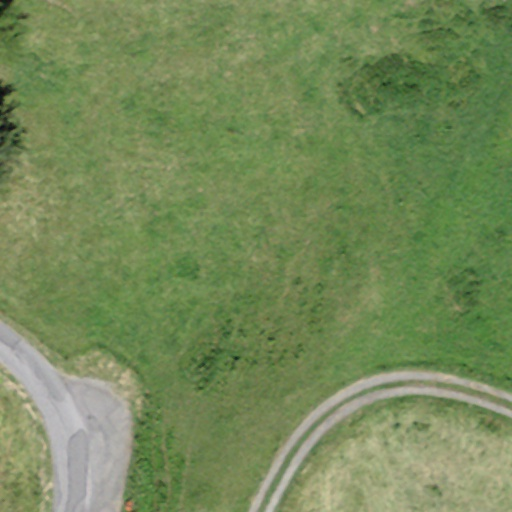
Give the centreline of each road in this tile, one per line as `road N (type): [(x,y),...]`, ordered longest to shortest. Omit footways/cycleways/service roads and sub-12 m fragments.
road 1 (track): [(511,415),(429,389),(369,394),(324,419),(291,455),(262,511)]
road 2 (unclassified): [(66,511),(66,433),(53,401),(0,339)]
